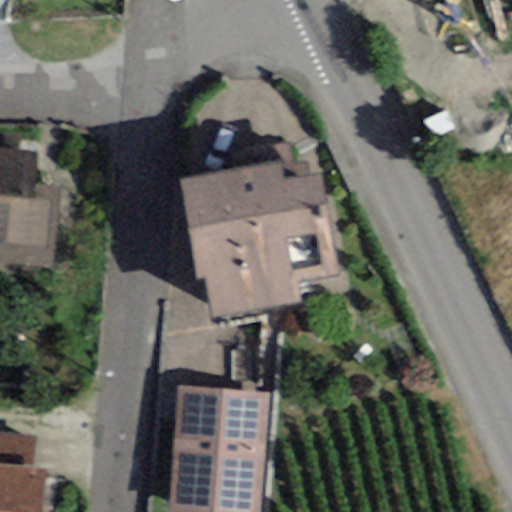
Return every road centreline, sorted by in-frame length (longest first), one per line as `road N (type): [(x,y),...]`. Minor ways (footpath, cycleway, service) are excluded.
road 1 (residential): [(120,511),(152,97),(173,0)]
road 2 (residential): [(511,412),(311,0)]
